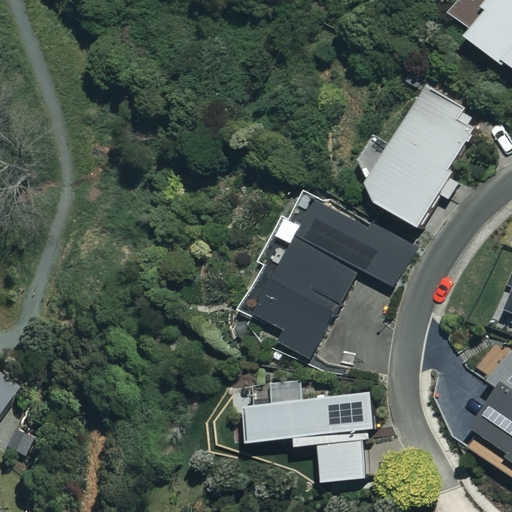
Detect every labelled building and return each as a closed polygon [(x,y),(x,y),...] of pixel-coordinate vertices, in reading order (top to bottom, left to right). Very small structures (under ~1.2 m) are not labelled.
[(511,0),(462,0),(450,18),(466,30),(461,37),(511,73),(511,0)] [(357,167),(367,173),(369,201),(416,229),(438,194),(449,200),(459,184),(447,177),(478,125),(423,92),(390,145),(375,136),(357,167)] [(414,248),(305,197),(294,221),(279,214),(257,262),(265,266),(243,312),(282,331),(276,344),(310,359),(331,314),(337,317),(358,271),(395,288),(414,248)] [(511,352),(490,382),(498,388),(460,443),(511,478),(511,352)] [(0,422),(22,392),(0,376),(0,422)] [(303,400),(302,381),(272,384),(274,405),(241,408),(245,445),(293,440),(294,449),(317,446),(321,484),(365,480),(361,446),(374,445),(369,394),(303,400)]
